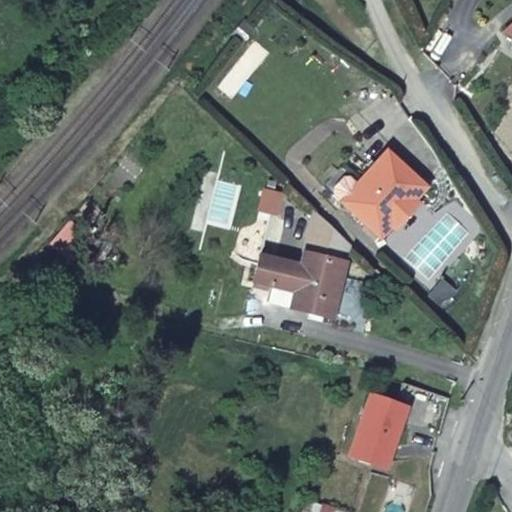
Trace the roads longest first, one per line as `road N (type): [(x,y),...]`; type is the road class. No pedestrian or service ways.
road 1 (residential): [(511,227),(411,82),(372,0)]
road 2 (unknown): [(236,314),(494,379)]
road 3 (secondary): [(473,442),(511,323)]
